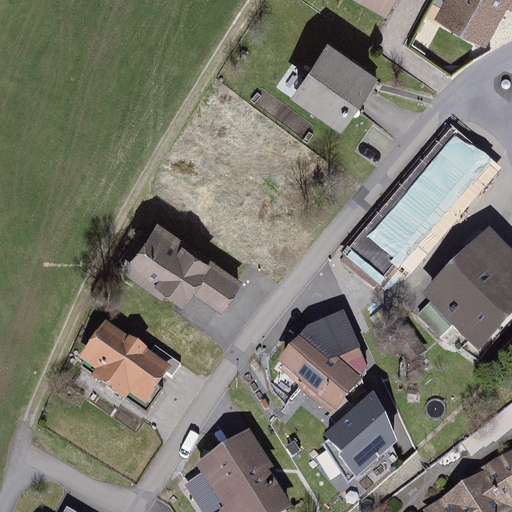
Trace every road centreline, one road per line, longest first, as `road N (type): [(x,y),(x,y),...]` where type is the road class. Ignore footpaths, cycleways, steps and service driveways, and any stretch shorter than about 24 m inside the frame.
road 1 (residential): [(466,88),(272,318),(134,511)]
road 2 (track): [(261,0),(102,261),(28,429),(25,453)]
road 3 (residential): [(125,511),(25,453),(2,511)]
